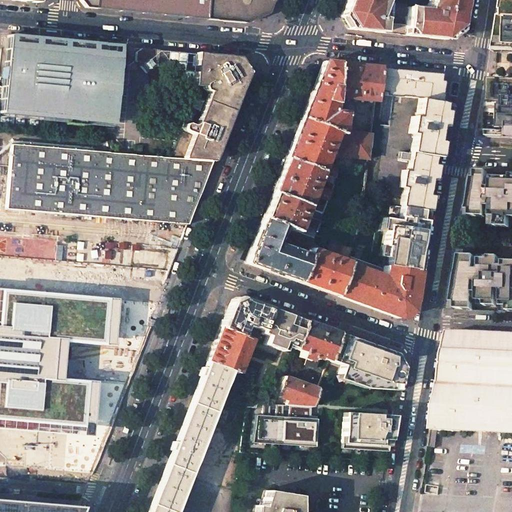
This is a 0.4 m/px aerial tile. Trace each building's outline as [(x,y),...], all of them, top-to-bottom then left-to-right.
[(79,0),(85,8),(191,18),(245,23),(267,14),(272,1),(273,1),(273,0),(79,0)] [(346,0),(340,17),(346,29),(376,32),(379,32),(381,23),(381,19),(378,19),(376,16),(381,5),(383,0),(346,0)] [(403,15),(402,25),(401,34),(404,34),(446,39),(457,30),(462,0),(430,0),(430,3),(428,3),(426,11),(404,8),(403,15)] [(511,0),(502,0),(495,50),(497,50),(511,50),(511,0)] [(402,25),(381,23),(379,32),(401,34),(402,25)] [(71,41),(6,35),(3,70),(2,70),(1,77),(3,78),(2,86),(1,93),(1,98),(0,107),(0,113),(65,120),(65,124),(81,125),(81,122),(111,125),(116,66),(117,58),(94,56),(95,44),(71,41)] [(240,58),(140,48),(136,52),(134,60),(141,67),(146,73),(154,67),(168,68),(176,78),(192,98),(202,102),(198,111),(188,107),(166,158),(211,162),(247,68),(240,58)] [(336,63),(322,61),(300,119),(334,132),(338,134),(339,134),(339,130),(340,130),(342,113),(330,111),(332,101),(334,102),(335,97),(331,97),(336,63)] [(378,67),(336,63),(331,97),(335,97),(374,102),(375,91),(378,67)] [(427,72),(378,67),(375,91),(398,93),(398,96),(418,99),(415,116),(411,116),(408,132),(412,134),(406,170),(402,170),(399,188),(403,189),(399,206),(427,212),(428,203),(426,202),(430,180),(432,180),(433,173),(432,172),(434,157),(436,157),(438,149),(436,148),(439,126),(441,127),(443,119),(441,118),(443,103),(439,102),(440,93),(436,93),(439,74),(427,72)] [(511,137),(511,81),(490,80),(488,137),(500,137),(511,137)] [(327,163),(322,161),(334,132),(300,119),(285,158),(333,177),(335,167),(327,163)] [(370,134),(340,130),(339,130),(339,134),(338,134),(335,156),(367,160),(370,134)] [(285,158),(271,193),(305,206),(310,194),(320,198),(315,210),(322,213),(334,183),(334,177),(333,177),(285,158)] [(479,171),(474,171),(467,216),(486,217),(486,211),(491,211),(491,217),(490,227),(509,227),(510,224),(510,218),(511,218),(511,174),(511,175),(511,178),(493,177),(492,188),(487,187),(488,172),(479,171)] [(271,193),(261,219),(312,238),(313,234),(318,222),(322,213),(315,210),(305,206),(271,193)] [(396,267),(417,271),(423,236),(427,212),(399,206),(389,266),(396,267)] [(243,263),(296,282),(306,254),(275,243),(277,237),(308,248),(312,238),(261,219),(243,263)] [(318,222),(313,234),(319,236),(323,224),(318,222)] [(324,254),(308,248),(306,254),(296,282),(334,295),(346,263),(334,258),(339,243),(329,240),(324,254)] [(475,256),(460,255),(451,309),(473,310),(474,293),(478,293),(478,306),(497,307),(497,296),(502,297),(502,311),(511,311),(511,262),(504,262),(503,267),(499,267),(499,261),(499,257),(480,256),(479,270),(475,270),(475,256)] [(334,295),(398,319),(409,312),(417,271),(396,267),(389,266),(383,265),(382,269),(348,256),(346,263),(334,295)] [(0,427),(96,435),(101,381),(67,378),(70,343),(120,347),(123,299),(0,287),(0,427)] [(268,309),(238,298),(228,302),(218,328),(238,336),(241,327),(246,329),(249,327),(250,327),(245,339),(250,341),(254,343),(258,334),(268,309)] [(301,321),(268,309),(258,334),(261,335),(259,342),(279,349),(281,344),(292,348),(301,321)] [(337,334),(301,321),(292,348),(300,351),(298,357),(305,359),(303,365),(313,369),(317,357),(327,361),(337,334)] [(238,336),(218,328),(205,361),(229,371),(236,373),(250,341),(245,339),(238,336)] [(511,334),(447,332),(427,447),(432,447),(435,448),(437,438),(438,430),(511,433),(511,334)] [(392,353),(337,334),(323,372),(334,376),(333,381),(361,390),(396,392),(401,367),(392,353)] [(173,511),(212,414),(218,416),(228,389),(223,386),(229,371),(205,361),(146,511),(173,511)] [(317,389),(282,376),(271,406),(310,408),(317,389)] [(253,416),(250,444),(314,448),(316,411),(310,411),(310,408),(254,405),(254,415),(253,416)] [(393,414),(340,411),(337,450),(386,453),(393,414)] [(297,511),(297,495),(263,490),(256,511),(297,511)] [(0,511),(19,511),(22,502),(0,500),(0,511)] [(73,511),(75,507),(22,502),(19,511),(73,511)]
